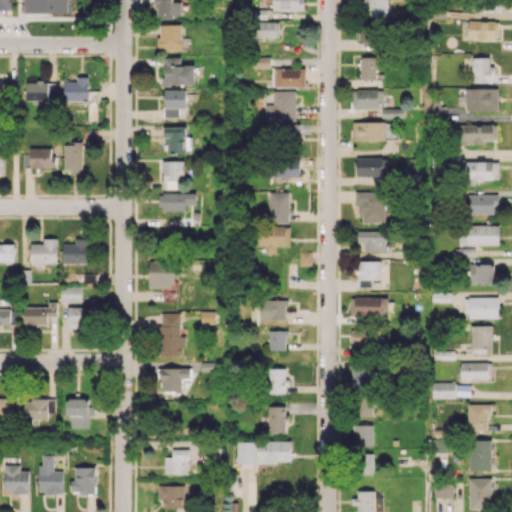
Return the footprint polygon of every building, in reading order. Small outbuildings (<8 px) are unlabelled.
[(0,0),(0,9),(11,9),(10,0),(0,0)] [(70,0),(25,0),(26,13),(70,13),(70,0)] [(171,0),(155,0),(155,16),(181,17),(181,2),(172,2),(171,0)] [(304,10),(303,0),(271,0),(272,10),(304,10)] [(386,0),(363,0),(364,17),(387,17),(386,0)] [(482,0),(477,0),(476,9),(493,12),(494,2),(482,0)] [(468,38),(498,38),(498,21),(468,20),(468,38)] [(278,38),(278,22),(254,21),(254,37),(278,38)] [(160,50),(182,49),(181,24),(159,24),(160,50)] [(358,24),(358,41),(377,42),(378,25),(358,24)] [(163,84),(194,85),(194,65),(180,64),(180,57),(163,56),(163,84)] [(253,67),(269,67),(269,56),(253,57),(253,67)] [(360,78),(376,79),(376,57),(360,56),(360,78)] [(489,57),(471,57),(471,83),(493,82),(493,66),(489,66),(489,57)] [(273,86),(304,86),(305,68),(273,68),(273,86)] [(64,101),(87,101),(88,76),(76,76),(76,81),(64,80),(64,101)] [(15,81),(0,81),(0,101),(16,101),(15,81)] [(26,81),(25,99),(56,100),(56,82),(26,81)] [(498,110),(498,87),(465,88),(465,110),(498,110)] [(179,117),(179,107),(185,107),(185,89),(164,89),(164,117),(179,117)] [(383,89),(353,89),(353,107),(383,106),(383,89)] [(295,90),(273,90),(273,104),(265,104),(264,121),(295,121),(295,90)] [(381,117),(403,117),(403,108),(381,107),(381,117)] [(385,121),(352,121),(353,140),(385,139),(385,121)] [(301,138),(301,133),(309,133),(309,124),(282,123),(281,138),(301,138)] [(497,124),(451,125),(451,142),(497,141),(497,124)] [(185,126),(164,126),(164,153),(191,153),(191,136),(186,136),(185,126)] [(70,168),(70,174),(82,174),(83,139),(64,139),(64,168),(70,168)] [(56,155),(50,155),(51,147),(30,147),(29,167),(55,168),(56,155)] [(387,175),(387,156),(355,157),(356,176),(387,175)] [(270,177),(300,176),(299,158),(270,159),(270,177)] [(162,189),(183,188),(183,160),(162,161),(162,189)] [(465,161),(465,181),(498,182),(499,161),(465,161)] [(384,222),(385,191),(356,191),(355,213),(362,213),(362,222),(384,222)] [(196,204),(195,192),(158,193),(158,210),(185,209),(185,204),(196,204)] [(288,192),(268,192),(269,223),(288,222),(288,192)] [(493,214),(494,206),(498,206),(498,194),(468,193),(467,213),(493,214)] [(498,244),(499,225),(461,224),(461,244),(498,244)] [(289,245),(289,227),(256,226),(255,246),(265,246),(265,253),(276,253),(276,245),(289,245)] [(357,242),(364,242),(363,251),(386,252),(386,230),(357,230),(357,242)] [(57,263),(56,238),(42,238),(43,243),(30,243),(31,263),(57,263)] [(62,262),(87,263),(87,238),(75,238),(75,243),(63,243),(62,262)] [(0,260),(14,261),(14,244),(0,244),(0,260)] [(175,261),(149,260),(148,287),(174,288),(175,261)] [(380,261),(356,260),(356,287),(371,287),(371,279),(379,279),(380,261)] [(494,264),(469,263),(468,283),(493,284),(494,264)] [(81,286),(60,286),(60,302),(81,302),(81,286)] [(354,313),(386,314),(386,297),(355,296),(354,313)] [(498,317),(498,296),(468,296),(468,317),(498,317)] [(285,319),(285,300),(259,299),(259,318),(285,319)] [(56,316),(56,302),(48,302),(48,307),(23,307),(23,324),(47,324),(47,316),(56,316)] [(0,325),(9,325),(9,307),(0,306),(0,325)] [(87,307),(68,306),(67,327),(86,327),(87,307)] [(180,313),(161,313),(161,325),(157,325),(158,356),(184,355),(184,335),(180,336),(180,313)] [(492,325),(471,325),(471,353),(492,353),(492,325)] [(352,346),(373,347),(373,329),(352,329),(352,346)] [(286,349),(286,330),(268,330),(268,350),(286,349)] [(460,362),(460,380),(490,380),(490,362),(460,362)] [(351,366),(351,387),(373,386),(373,365),(351,366)] [(189,367),(159,368),(159,391),(181,390),(181,378),(190,378),(189,367)] [(284,393),(285,368),(268,367),(267,393),(284,393)] [(432,398),(455,398),(455,381),(432,382),(432,398)] [(0,418),(9,419),(9,398),(0,397),(0,418)] [(372,416),(373,397),(357,397),(356,416),(372,416)] [(24,398),(23,423),(32,423),(32,418),(47,418),(47,412),(55,412),(55,399),(24,398)] [(66,419),(71,419),(71,428),(88,427),(88,415),(94,415),(94,406),(88,407),(87,398),(65,398),(66,419)] [(491,403),(466,404),(467,430),(487,430),(487,413),(491,413),(491,403)] [(267,431),(285,432),(286,406),(268,406),(267,431)] [(355,446),(373,445),(372,425),(355,425),(355,446)] [(433,452),(447,452),(447,439),(433,438),(433,452)] [(468,469),(491,470),(492,439),(469,438),(468,469)] [(291,441),(257,440),(256,462),(291,462),(291,441)] [(236,463),(254,464),(254,441),(236,441),(236,463)] [(221,464),(221,447),(203,447),(203,463),(221,464)] [(164,474),(189,473),(189,448),(172,449),(172,457),(164,457),(164,474)] [(372,453),(362,453),(363,466),(373,466),(372,453)] [(63,470),(53,470),(53,454),(42,454),(42,464),(38,464),(37,493),(62,493),(63,470)] [(20,465),(3,465),(4,493),(29,492),(29,470),(20,470),(20,465)] [(70,494),(95,493),(95,466),(74,467),(74,479),(70,479),(70,494)] [(491,477),(468,478),(469,509),(492,509),(491,477)] [(453,497),(453,482),(434,482),(434,497),(453,497)] [(162,508),(184,508),(184,485),(158,485),(158,498),(162,498),(162,508)] [(355,511),(382,511),(382,491),(356,490),(355,511)]
